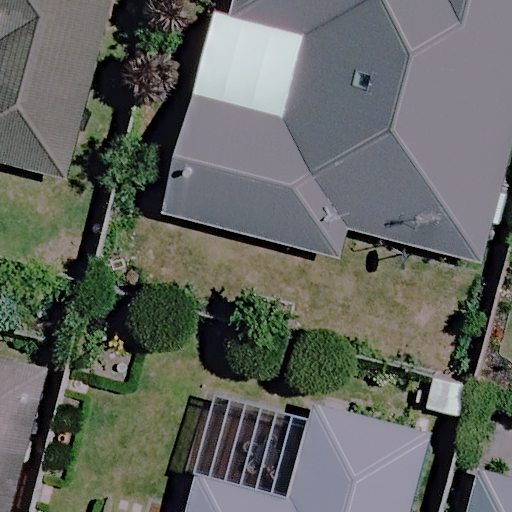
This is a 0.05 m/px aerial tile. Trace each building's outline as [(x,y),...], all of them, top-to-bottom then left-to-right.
[(105,0),(0,0),(0,162),(61,178),(105,0)] [(511,111),(511,0),(232,0),(228,19),(302,38),(284,111),(195,88),(162,219),(336,263),(343,233),(473,266),(511,111)] [(0,511),(1,511),(35,371),(0,362),(0,511)] [(404,511),(425,434),(313,405),(289,500),(198,477),(189,511),(133,511),(122,509),(120,511),(404,511)] [(511,511),(511,485),(469,475),(459,511),(511,511)]
